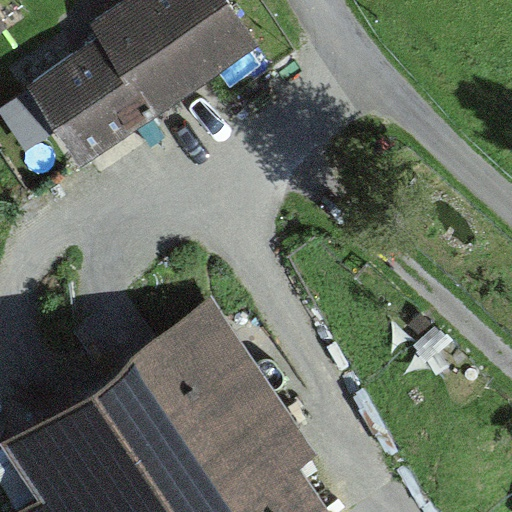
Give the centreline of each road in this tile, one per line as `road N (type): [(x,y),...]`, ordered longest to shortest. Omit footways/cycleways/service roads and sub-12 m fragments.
road 1 (track): [(511,367),(257,138)]
road 2 (unclassified): [(320,0),(444,142),(511,206)]
